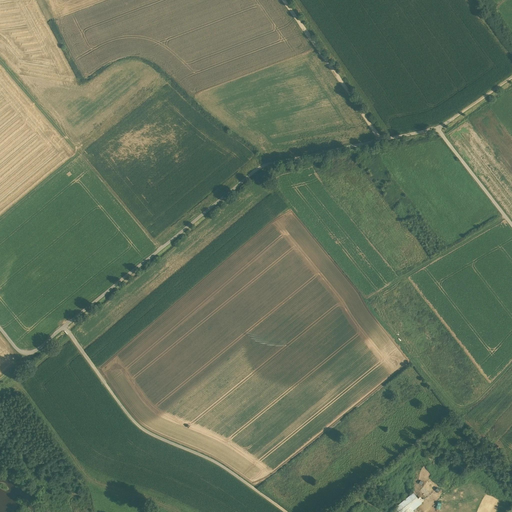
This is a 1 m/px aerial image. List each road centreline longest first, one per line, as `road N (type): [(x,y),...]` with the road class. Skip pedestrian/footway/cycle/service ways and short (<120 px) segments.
road 1 (track): [(380,139),(258,168),(32,352),(19,351),(0,328)]
road 2 (track): [(64,326),(142,429),(218,464),(285,511)]
road 3 (track): [(0,61),(160,248)]
road 4 (track): [(181,511),(89,479),(10,371)]
road 5 (track): [(511,467),(459,421),(367,300)]
road 6 (track): [(511,225),(438,128),(380,139)]
road 7 (track): [(380,139),(284,0)]
road 8 (track): [(505,217),(367,300)]
